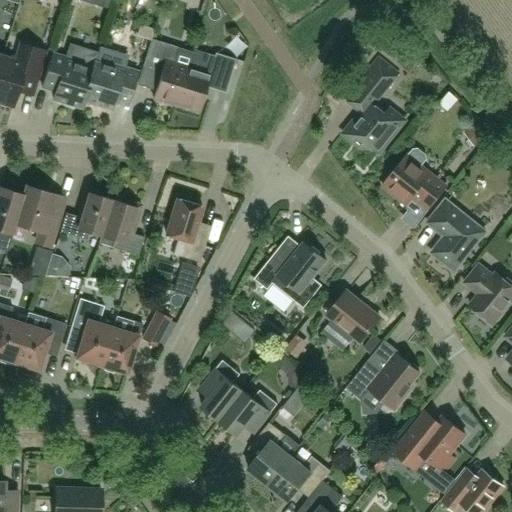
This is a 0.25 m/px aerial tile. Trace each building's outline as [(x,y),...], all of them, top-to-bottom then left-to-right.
[(0,19),(0,26),(13,31),(19,12),(4,7),(0,19)] [(151,39),(142,66),(161,72),(156,90),(153,98),(176,105),(193,52),(177,47),(151,39)] [(8,103),(13,105),(18,90),(32,95),(46,51),(21,44),(16,60),(3,56),(0,63),(0,102),(8,105),(8,103)] [(84,101),(83,101),(95,62),(98,53),(70,44),(66,58),(52,53),(42,87),(55,91),(53,99),(82,108),(84,101)] [(193,52),(176,105),(198,112),(208,80),(227,86),(236,59),(215,53),(214,56),(194,49),(193,52)] [(370,76),(349,102),(361,112),(351,125),(352,141),(360,147),(370,146),(379,153),(405,120),(390,108),(385,114),(374,105),(398,74),(379,58),(366,74),(370,76)] [(83,101),(84,101),(111,109),(114,101),(127,105),(138,72),(123,68),(122,70),(95,62),(83,101)] [(447,186),(420,165),(426,158),(425,155),(418,149),(413,150),(409,156),(408,155),(383,186),(406,205),(413,197),(428,209),(447,186)] [(26,186),(24,195),(15,224),(16,224),(39,231),(36,243),(50,247),(65,197),(26,186)] [(16,224),(15,224),(24,195),(0,187),(0,248),(8,250),(16,224)] [(101,236),(113,200),(100,196),(101,192),(86,188),(77,216),(66,213),(60,232),(86,240),(89,232),(101,236)] [(166,235),(178,238),(176,243),(181,245),(177,256),(200,262),(209,233),(195,229),(202,206),(199,205),(197,201),(184,197),(180,199),(180,200),(177,199),(166,235)] [(125,204),(113,200),(101,236),(114,240),(112,247),(138,256),(144,237),(133,233),(141,205),(126,200),(125,204)] [(428,222),(439,231),(440,230),(446,235),(432,253),(454,271),(485,232),(446,200),(428,222)] [(320,285),(312,278),(326,260),(304,242),(296,253),(292,253),(281,245),(254,279),(268,289),(274,282),(304,306),(320,285)] [(470,305),(493,324),(511,300),(511,285),(496,273),(494,276),(479,264),(464,283),(479,294),(470,305)] [(380,318),(347,291),(327,315),(360,342),(380,318)] [(75,358),(101,366),(113,327),(98,323),(104,306),(80,299),(69,332),(82,336),(75,358)] [(0,358),(13,362),(25,324),(24,324),(9,319),(12,307),(0,303),(0,358)] [(25,324),(13,362),(39,370),(45,349),(57,353),(66,324),(28,312),(24,324),(25,324)] [(157,312),(143,338),(156,345),(170,319),(157,312)] [(113,327),(101,366),(127,373),(142,324),(133,321),(116,316),(113,327)] [(285,349),(296,358),(308,343),(296,334),(285,349)] [(370,359),(350,383),(366,395),(371,390),(394,409),(413,386),(410,384),(419,372),(398,354),(385,371),(370,359)] [(202,406),(220,421),(244,391),(234,383),(241,374),(223,360),(199,389),(209,397),(202,406)] [(300,387),(308,380),(296,367),(288,375),(300,387)] [(254,433),(278,404),(260,390),(253,398),(244,391),(220,421),(238,435),(245,426),(254,433)] [(415,469),(426,456),(445,472),(456,459),(450,454),(465,434),(443,416),(438,422),(425,412),(394,452),(415,469)] [(268,485),(291,456),(290,455),(299,444),(286,434),(286,435),(270,422),(253,443),(262,451),(248,469),(268,485)] [(303,465),(291,456),(268,485),(288,501),(303,483),(314,492),(323,480),(330,471),(311,455),(303,465)] [(456,511),(462,504),(471,511),(482,511),(504,486),(483,470),(478,476),(468,469),(442,502),(454,511),(456,511)] [(5,481),(0,480),(0,511),(17,511),(18,491),(4,490),(5,481)] [(315,511),(331,511),(343,497),(323,480),(314,492),(305,502),(316,511),(315,511)] [(100,511),(101,490),(56,489),(54,511),(100,511)]
